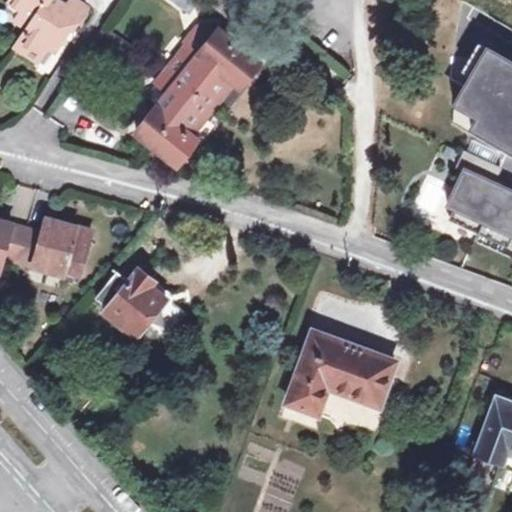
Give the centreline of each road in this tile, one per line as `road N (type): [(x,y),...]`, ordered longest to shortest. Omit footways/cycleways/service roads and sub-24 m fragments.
road 1 (unclassified): [(347,243),(0,149)]
road 2 (residential): [(374,0),(362,188),(347,243)]
road 3 (unclassified): [(511,295),(347,243)]
road 4 (unclassified): [(106,511),(0,393)]
